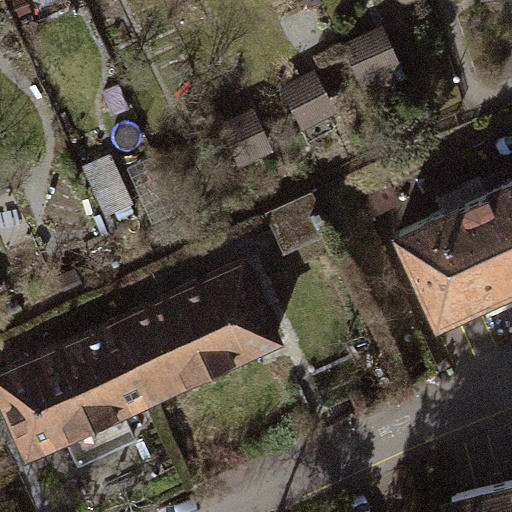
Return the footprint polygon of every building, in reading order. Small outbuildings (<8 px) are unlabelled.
[(0,0),(0,10),(11,5),(8,0),(0,0)] [(383,26),(352,41),(376,90),(407,75),(383,26)] [(320,75),(288,91),(306,127),(338,111),(320,75)] [(279,147),(259,105),(238,115),(258,157),(279,147)] [(117,152),(87,166),(108,210),(138,196),(117,152)] [(511,178),(404,226),(446,321),(511,292),(511,178)] [(271,217),(288,255),(340,231),(323,193),(271,217)] [(295,336),(254,252),(122,314),(163,399),(295,336)] [(122,314),(0,372),(0,390),(34,462),(72,444),(79,459),(141,430),(133,413),(163,399),(122,314)] [(511,511),(511,473),(448,489),(453,511),(511,511)]
